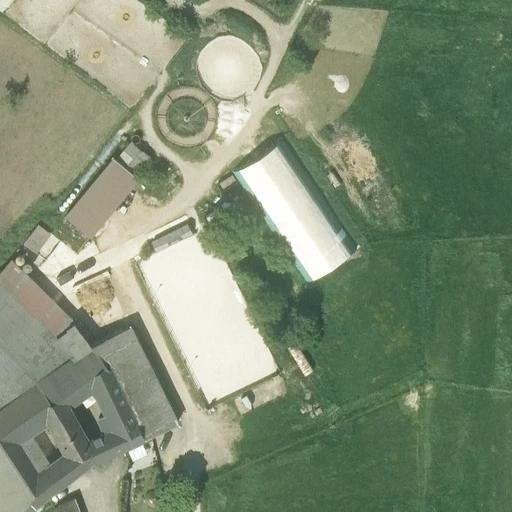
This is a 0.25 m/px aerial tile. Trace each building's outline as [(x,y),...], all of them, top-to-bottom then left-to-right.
[(113,157),(65,216),(90,236),(138,178),(113,157)] [(36,251),(51,255),(58,231),(43,227),(36,251)] [(75,355),(0,281),(0,344),(38,381),(38,382),(59,368),(58,367),(70,359),(75,355)] [(129,326),(92,344),(75,355),(70,359),(91,389),(96,386),(98,389),(115,379),(144,437),(177,423),(129,326)] [(0,344),(0,406),(38,381),(0,344)] [(70,359),(58,367),(59,368),(38,382),(59,415),(69,410),(68,405),(91,389),(70,359)] [(144,437),(115,379),(98,389),(115,428),(100,434),(89,442),(89,443),(88,444),(96,459),(144,437)] [(67,453),(36,476),(14,442),(47,418),(50,421),(59,415),(38,382),(38,381),(0,406),(0,511),(22,511),(35,504),(77,472),(67,453)] [(89,442),(69,410),(59,415),(50,421),(67,453),(77,472),(92,461),(96,459),(88,444),(89,443),(89,442)] [(80,511),(75,497),(61,502),(55,507),(56,511),(80,511)]
